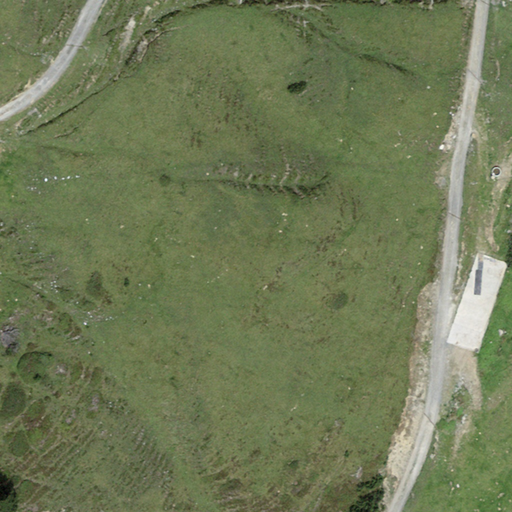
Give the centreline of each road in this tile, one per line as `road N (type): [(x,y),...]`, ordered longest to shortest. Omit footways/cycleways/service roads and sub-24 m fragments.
road 1 (track): [(393,511),(433,397),(483,0)]
road 2 (track): [(95,0),(42,86),(0,114)]
